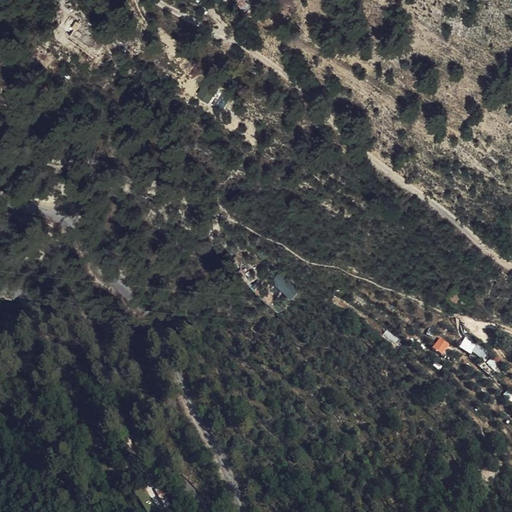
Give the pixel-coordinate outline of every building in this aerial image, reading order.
[(88,20),(79,13),(68,29),(88,43),(96,30),(86,22),(88,20)] [(196,97),(209,104),(220,86),(206,78),(196,97)] [(252,281),(256,284),(261,279),(256,275),(252,281)] [(280,275),(272,284),(291,300),(299,290),(280,275)] [(280,295),(261,279),(256,284),(276,300),(280,295)] [(457,284),(448,295),(458,303),(461,299),(467,303),(473,296),(457,284)] [(449,343),(440,336),(432,346),(442,353),(449,343)] [(460,345),(482,358),(486,350),(464,337),(460,345)] [(486,365),(495,369),(497,362),(489,359),(486,365)]
